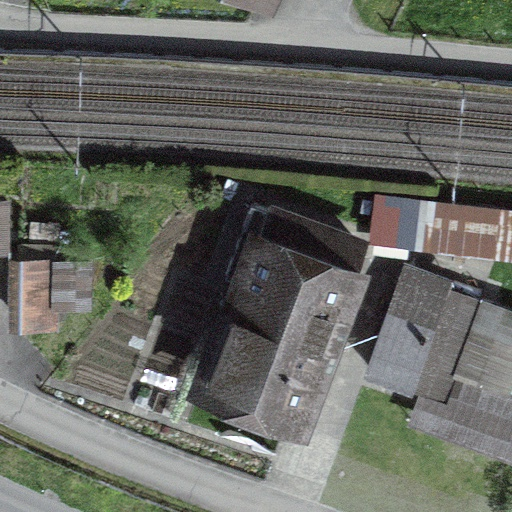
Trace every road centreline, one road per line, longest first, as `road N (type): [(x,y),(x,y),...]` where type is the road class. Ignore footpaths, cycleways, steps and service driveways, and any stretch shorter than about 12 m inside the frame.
road 1 (residential): [(281,511),(0,399)]
road 2 (track): [(511,67),(369,49)]
